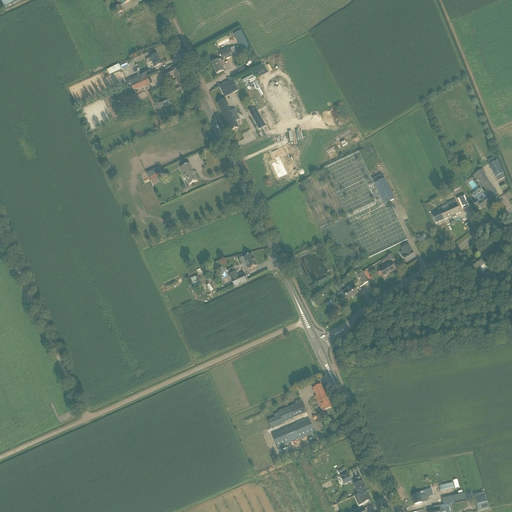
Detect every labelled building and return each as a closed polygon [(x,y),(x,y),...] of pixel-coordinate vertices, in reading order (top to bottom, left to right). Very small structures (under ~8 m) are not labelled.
[(115,8),(118,14),(123,11),(121,5),(115,8)] [(239,31),(231,35),(248,71),(256,67),(239,31)] [(218,47),(229,42),(227,37),(216,41),(218,47)] [(222,58),(211,63),(216,75),(223,71),(220,63),(233,56),(230,49),(229,48),(219,53),(222,58)] [(152,62),(155,67),(162,64),(157,55),(150,58),(151,58),(147,60),(146,60),(147,61),(149,64),(152,62)] [(118,64),(106,70),(109,75),(121,69),(118,64)] [(172,69),(162,74),(164,79),(168,77),(174,74),(176,80),(179,86),(174,89),(176,93),(182,90),(188,87),(183,77),(178,66),(172,69)] [(276,67),(252,80),(276,124),(300,111),(276,67)] [(140,76),(141,80),(144,78),(144,77),(151,73),(149,69),(142,72),(142,74),(140,76)] [(147,78),(131,85),(132,87),(133,89),(134,90),(150,83),(147,78)] [(220,88),(223,93),(235,86),(232,81),(220,88)] [(121,103),(128,99),(125,94),(119,97),(121,100),(120,101),(121,103)] [(158,102),(161,108),(170,104),(167,97),(158,102)] [(217,103),(231,132),(238,128),(236,122),(240,120),(235,109),(231,111),(226,99),(217,103)] [(249,111),(259,129),(266,126),(256,107),(249,111)] [(276,162),(272,164),(278,178),(287,174),(281,160),(280,160),(279,157),(288,153),(285,146),(272,153),(274,159),(275,159),(276,162)] [(300,184),(342,275),(367,261),(367,259),(407,240),(390,202),(394,200),(382,174),(372,179),(359,152),(324,168),(325,170),(300,184)] [(491,169),(495,177),(502,173),(496,162),(489,165),(491,169)] [(181,168),(189,185),(197,181),(190,165),(181,168)] [(478,178),(491,197),(497,193),(481,170),(475,174),(478,178)] [(149,177),(153,185),(165,179),(161,171),(149,177)] [(479,206),(481,209),(489,203),(482,193),(474,199),(475,200),(472,202),(476,208),(479,206)] [(469,206),(464,195),(457,199),(462,210),(469,206)] [(431,213),(436,224),(461,213),(455,200),(446,204),(447,205),(442,207),(438,208),(440,212),(434,214),(433,212),(431,213)] [(417,238),(420,242),(426,238),(424,234),(417,238)] [(403,257),(407,263),(415,257),(411,250),(408,245),(402,250),(406,256),(403,257)] [(381,261),(382,263),(389,259),(391,263),(395,260),(392,254),(381,261)] [(246,256),(240,258),(242,263),(245,262),(247,265),(249,270),(257,266),(252,255),(247,257),(246,256)] [(469,265),(472,269),(474,272),(480,268),(483,273),(484,273),(492,285),(492,286),(496,283),(487,269),(488,268),(485,264),(484,264),(482,262),(480,258),(469,265)] [(380,271),(383,277),(396,269),(392,263),(380,271)] [(230,275),(235,287),(248,281),(244,274),(238,277),(236,272),(230,275)] [(363,272),(357,276),(363,285),(368,282),(365,277),(363,273),(363,272)] [(502,272),(495,276),(499,281),(506,277),(502,272)] [(194,289),(201,286),(198,276),(191,278),(194,289)] [(222,279),(216,282),(220,288),(225,286),(222,279)] [(354,287),(348,291),(347,289),(338,295),(342,301),(347,298),(348,300),(358,293),(354,287)] [(324,305),(327,309),(334,305),(331,301),(324,305)] [(321,385),(313,389),(320,402),(318,403),(323,412),(324,411),(332,408),(321,385)] [(268,421),(271,428),(283,423),(283,422),(302,415),(306,413),(301,400),(295,402),(296,404),(289,406),(291,411),(280,416),(268,421)] [(289,406),(278,411),(280,416),(291,411),(289,406)] [(272,434),(278,449),(315,433),(309,418),(272,434)] [(340,476),(344,484),(351,481),(346,472),(340,476)] [(354,485),(358,494),(366,491),(361,482),(354,485)] [(416,495),(412,496),(415,505),(419,503),(422,503),(422,502),(426,501),(429,500),(427,490),(425,490),(425,491),(415,493),(416,495)] [(358,494),(363,503),(370,500),(366,491),(358,494)] [(485,496),(474,499),(478,511),(489,508),(485,496)]
